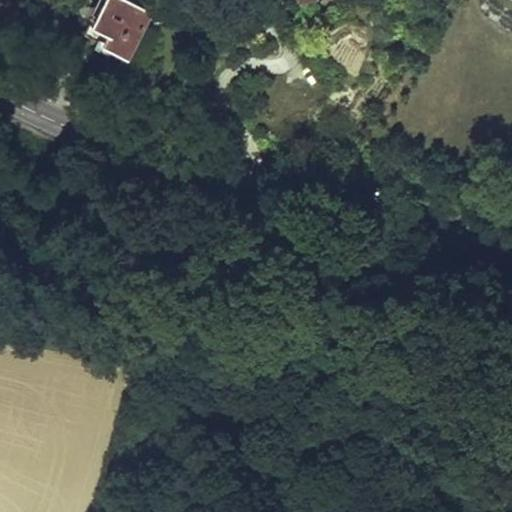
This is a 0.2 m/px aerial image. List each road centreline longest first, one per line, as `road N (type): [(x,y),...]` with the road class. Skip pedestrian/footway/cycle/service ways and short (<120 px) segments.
road 1 (residential): [(511,253),(338,189),(183,159),(47,113)]
road 2 (residential): [(47,113),(59,76),(56,53),(29,0)]
